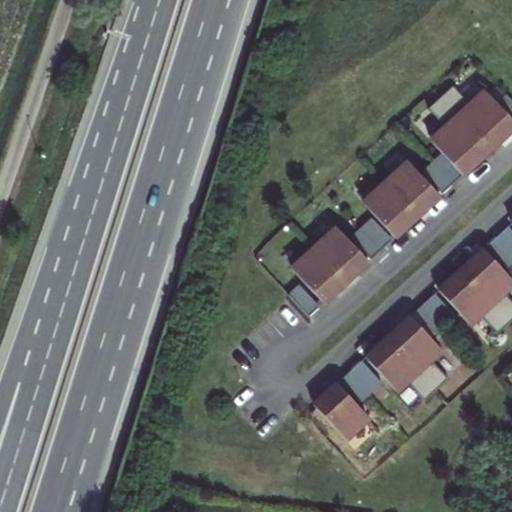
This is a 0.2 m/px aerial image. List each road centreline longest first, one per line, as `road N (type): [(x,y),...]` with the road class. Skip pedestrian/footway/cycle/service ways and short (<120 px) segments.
road 1 (trunk): [(101,343),(210,0)]
road 2 (trunk): [(98,194),(0,508)]
road 3 (trunk): [(98,194),(0,409)]
road 4 (trunk): [(159,0),(98,194)]
road 5 (residential): [(0,180),(62,0)]
road 6 (trunk): [(48,511),(101,343)]
road 7 (trunk): [(70,511),(101,343)]
